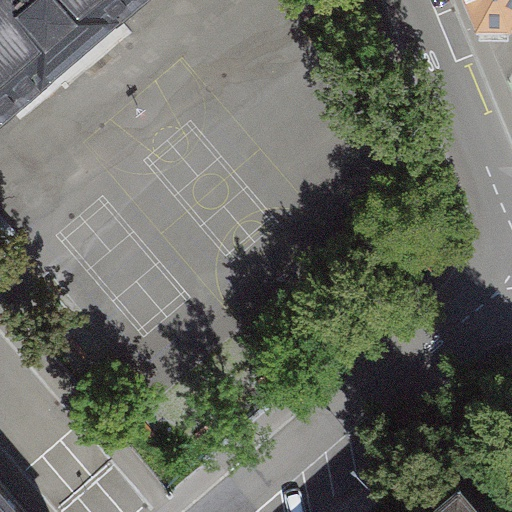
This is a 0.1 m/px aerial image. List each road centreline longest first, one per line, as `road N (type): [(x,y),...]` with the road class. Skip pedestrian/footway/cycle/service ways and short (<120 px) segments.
road 1 (residential): [(233,511),(511,288)]
road 2 (residential): [(511,227),(420,0)]
